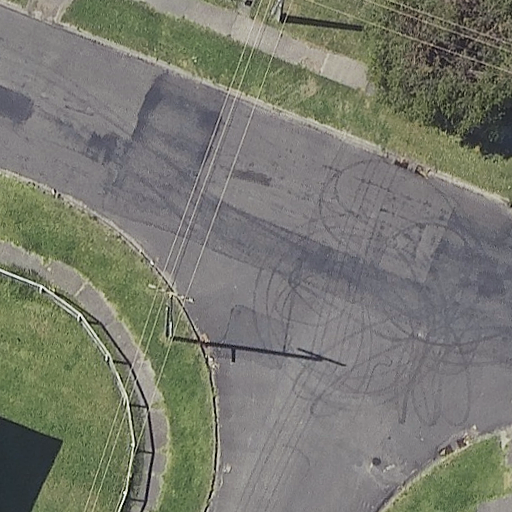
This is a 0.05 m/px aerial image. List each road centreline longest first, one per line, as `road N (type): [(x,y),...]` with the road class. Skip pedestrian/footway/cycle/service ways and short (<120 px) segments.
road 1 (residential): [(0,95),(372,241)]
road 2 (residential): [(372,241),(269,511)]
road 3 (residential): [(372,241),(511,297)]
